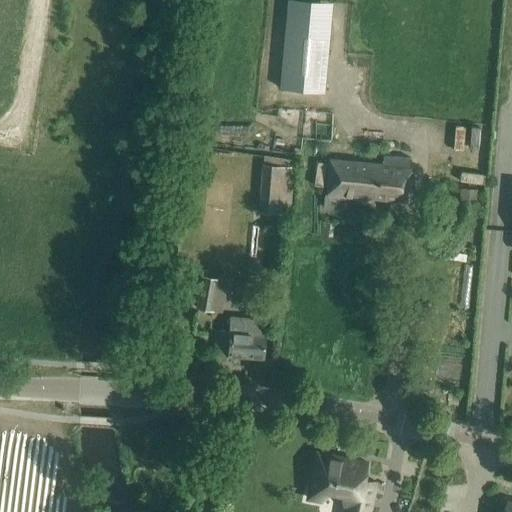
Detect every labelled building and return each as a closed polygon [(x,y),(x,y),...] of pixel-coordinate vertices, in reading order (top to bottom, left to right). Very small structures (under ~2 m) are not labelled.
[(287,21),(280,93),(324,97),(330,25),(287,21)] [(330,160),(327,193),(325,192),(322,217),(343,219),(345,194),(407,200),(411,158),(383,156),(383,165),(330,160)] [(267,201),(266,212),(273,212),(273,215),(286,216),(286,213),(290,214),(291,203),(294,168),(270,166),(267,201)] [(202,276),(196,310),(209,313),(216,279),(202,276)] [(266,319),(230,317),(229,327),(229,331),(217,330),(215,354),(263,358),(266,319)] [(306,451),(296,497),(310,500),(312,488),(331,492),(335,497),(331,511),(355,511),(363,478),(354,476),(357,459),(306,451)] [(511,511),(511,502),(507,501),(503,511),(511,511)]
